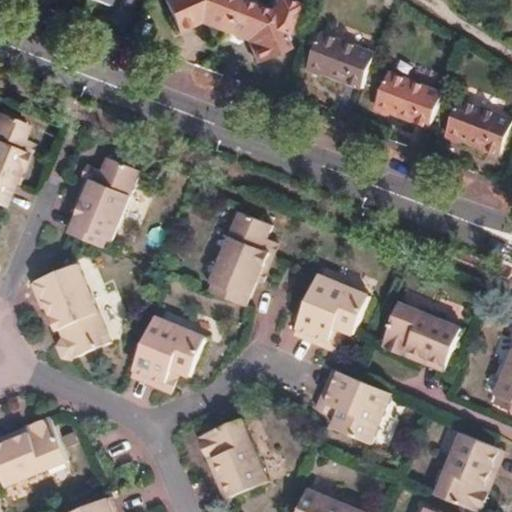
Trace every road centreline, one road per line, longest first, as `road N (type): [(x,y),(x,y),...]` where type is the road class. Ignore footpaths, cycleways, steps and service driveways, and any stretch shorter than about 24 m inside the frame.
road 1 (tertiary): [(0,45),(453,217)]
road 2 (residential): [(0,360),(156,431)]
road 3 (residential): [(156,431),(222,394),(252,365),(302,381)]
road 4 (residential): [(0,325),(47,210)]
